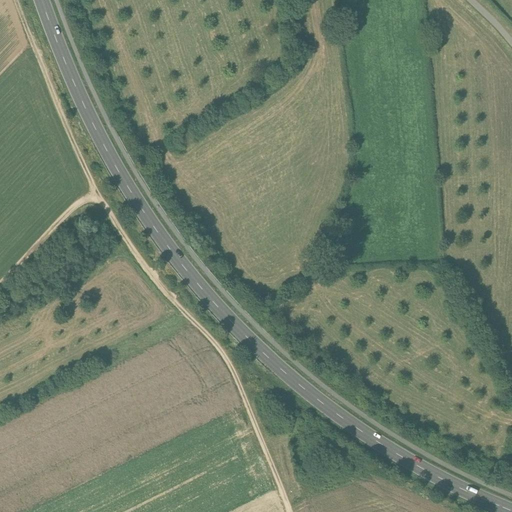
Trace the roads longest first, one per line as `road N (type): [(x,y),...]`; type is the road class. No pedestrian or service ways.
road 1 (secondary): [(43,0),(99,131),(155,228),(228,320),(348,426),(506,511)]
road 2 (track): [(289,511),(225,360),(155,282),(92,185)]
road 3 (track): [(92,185),(15,0)]
road 4 (track): [(0,286),(92,185)]
